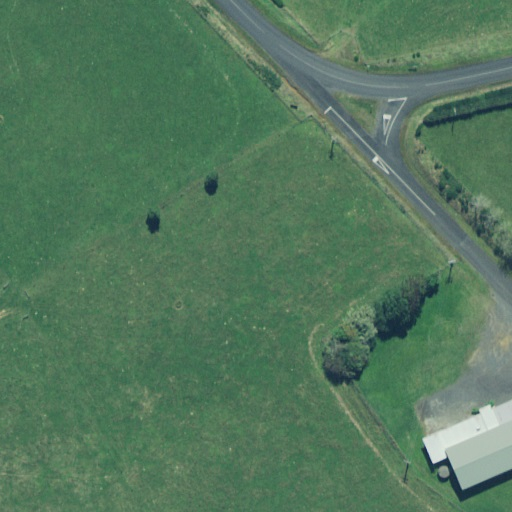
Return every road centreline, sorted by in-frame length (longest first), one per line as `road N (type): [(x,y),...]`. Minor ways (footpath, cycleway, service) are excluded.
road 1 (unclassified): [(511,295),(385,165)]
road 2 (unclassified): [(385,165),(330,109),(299,61)]
road 3 (unclassified): [(299,61),(363,85),(415,87)]
